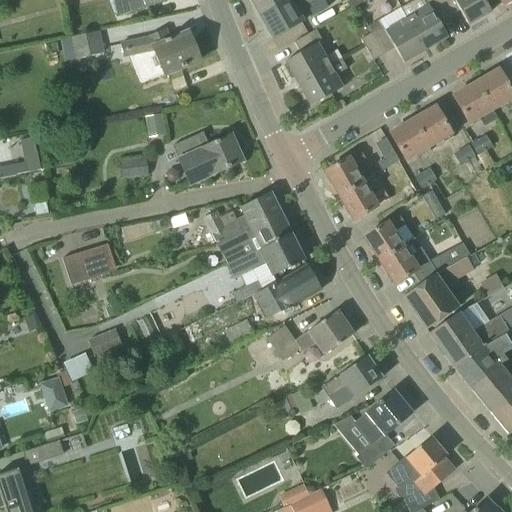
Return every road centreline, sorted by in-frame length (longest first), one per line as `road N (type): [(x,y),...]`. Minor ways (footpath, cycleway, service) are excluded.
road 1 (tertiary): [(511,485),(449,418),(374,312),(289,164)]
road 2 (residential): [(289,164),(257,185),(4,240)]
road 3 (residential): [(289,164),(511,35)]
road 4 (tertiary): [(289,164),(216,0)]
